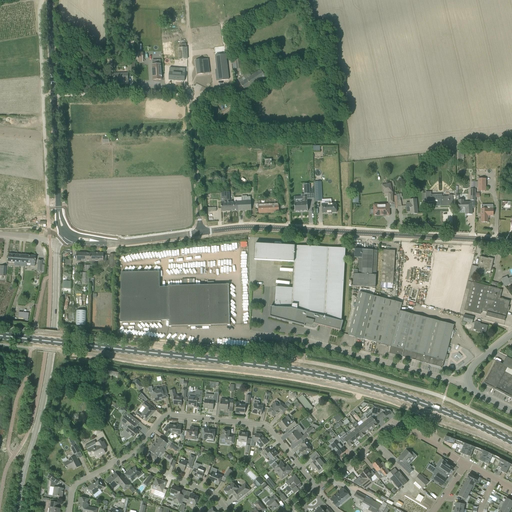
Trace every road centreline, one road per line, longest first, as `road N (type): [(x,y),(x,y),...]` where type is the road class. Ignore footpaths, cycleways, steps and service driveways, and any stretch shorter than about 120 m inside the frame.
road 1 (primary): [(511,442),(439,409),(320,374),(56,341)]
road 2 (tertiary): [(511,248),(492,240),(292,229),(201,232)]
road 3 (tertiary): [(16,511),(50,355),(56,244)]
road 4 (residential): [(132,452),(167,415),(258,424),(318,489)]
road 5 (unclassified): [(467,382),(299,338),(251,334)]
road 6 (residential): [(318,489),(396,428),(466,464)]
road 7 (residential): [(201,232),(191,70)]
road 8 (tertiary): [(59,215),(53,95)]
